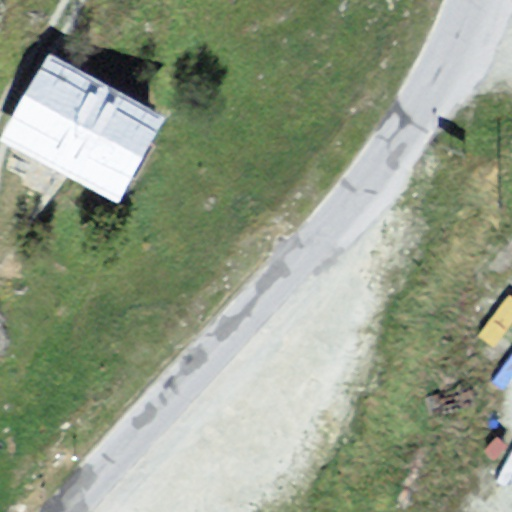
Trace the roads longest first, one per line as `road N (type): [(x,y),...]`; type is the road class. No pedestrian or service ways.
road 1 (tertiary): [(74,511),(338,228),(440,78),(473,0)]
road 2 (track): [(70,0),(0,135)]
